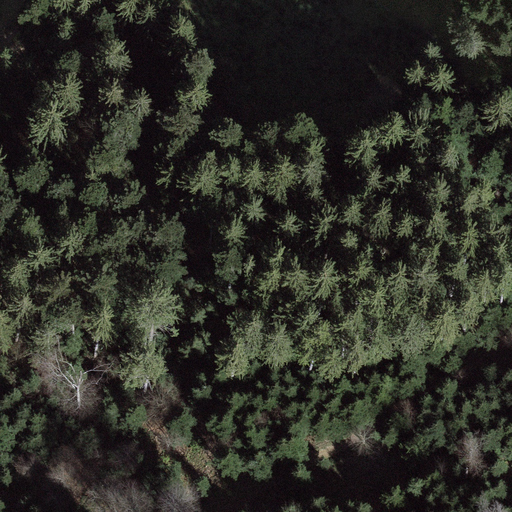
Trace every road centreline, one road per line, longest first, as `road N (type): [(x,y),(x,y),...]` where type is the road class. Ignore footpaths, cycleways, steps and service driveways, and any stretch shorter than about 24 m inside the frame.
road 1 (track): [(455,0),(441,62),(387,118),(314,151),(201,157),(0,276)]
road 2 (track): [(511,367),(451,384),(207,511)]
